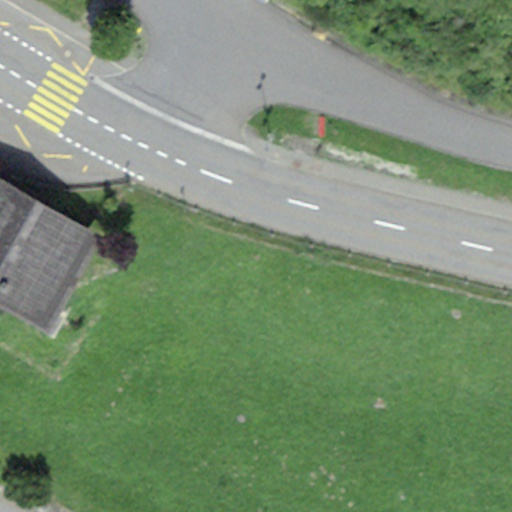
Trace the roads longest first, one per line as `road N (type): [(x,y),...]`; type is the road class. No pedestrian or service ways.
road 1 (primary): [(147,149),(332,213),(511,254)]
road 2 (residential): [(511,148),(407,119),(208,24)]
road 3 (primary): [(0,67),(147,149)]
road 4 (residential): [(208,24),(147,149)]
